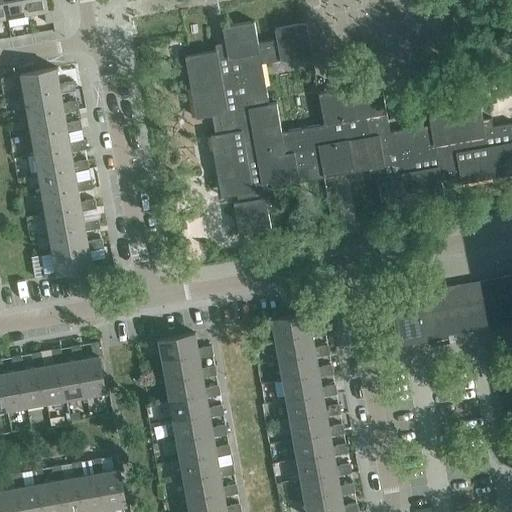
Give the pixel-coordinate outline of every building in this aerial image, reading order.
[(0,0),(0,17),(8,16),(5,0),(0,0)] [(5,0),(8,16),(28,12),(26,0),(5,0)] [(26,0),(28,12),(46,9),(46,10),(48,9),(46,0),(26,0)] [(323,172),(315,125),(282,131),(277,102),(269,103),(262,63),(312,54),(307,22),(275,28),(277,39),(258,42),(254,20),(223,26),(227,48),(186,55),(197,117),(212,114),(216,133),(211,134),(222,196),(245,192),(246,200),(234,202),(241,243),(257,240),(255,230),(271,228),(268,212),(278,210),(273,187),(291,184),(290,178),(323,172)] [(21,73),(24,93),(61,87),(62,92),(75,89),(74,80),(60,82),(57,67),(21,73)] [(324,124),(315,125),(323,172),(324,176),(375,166),(383,208),(445,196),(442,181),(461,177),(462,182),(511,173),(511,122),(493,126),(492,116),(483,118),(481,107),(429,116),(430,124),(390,131),(381,81),(318,92),(324,124)] [(24,93),(28,113),(64,107),(65,111),(79,109),(77,99),(63,102),(62,92),(61,87),(24,93)] [(28,113),(31,133),(68,127),(69,131),(83,128),(81,119),(67,122),(65,111),(64,107),(28,113)] [(31,133),(35,153),(71,146),(72,151),(86,148),(84,139),(71,141),(69,131),(68,127),(31,133)] [(35,153),(38,173),(75,166),(76,170),(90,168),(88,158),(74,161),(72,151),(71,146),(35,153)] [(38,173),(42,193),(79,186),(79,190),(93,188),(91,178),(78,181),(76,170),(75,166),(38,173)] [(326,186),(331,217),(341,215),(336,185),(326,186)] [(42,193),(46,213),(82,206),(83,210),(97,207),(95,198),(81,200),(79,190),(79,186),(42,193)] [(46,213),(49,233),(86,226),(86,230),(100,227),(99,218),(85,220),(83,210),(82,206),(46,213)] [(49,233),(53,253),(89,246),(90,249),(104,247),(102,237),(88,240),(86,230),(86,226),(49,233)] [(89,246),(53,253),(56,272),(93,266),(93,269),(107,266),(106,257),(92,260),(90,249),(89,246)] [(506,300),(511,298),(511,273),(501,276),(506,300)] [(494,302),(506,300),(501,276),(489,278),(494,302)] [(482,304),(494,302),(489,278),(478,280),(482,304)] [(470,306),(482,304),(478,280),(466,282),(470,306)] [(458,308),(470,306),(466,282),(454,284),(458,308)] [(447,310),(458,308),(454,284),(442,286),(447,310)] [(435,312),(447,310),(442,286),(431,289),(435,312)] [(423,314),(435,312),(431,289),(419,291),(423,314)] [(423,314),(419,291),(419,290),(404,293),(406,305),(388,309),(395,345),(427,339),(427,338),(423,314)] [(386,296),(388,309),(406,305),(404,293),(386,296)] [(498,325),(510,323),(506,300),(494,302),(498,325)] [(486,328),(498,325),(494,302),(482,304),(486,328)] [(475,330),(486,328),(482,304),(470,306),(475,330)] [(463,332),(475,330),(470,306),(458,308),(463,332)] [(451,334),(463,332),(458,308),(447,310),(451,334)] [(439,336),(451,334),(447,310),(435,312),(439,336)] [(272,318),(276,338),(312,331),(313,336),(327,334),(325,324),(312,326),(309,311),(272,318)] [(427,338),(439,336),(435,312),(423,314),(427,338)] [(276,338),(279,358),(316,351),(316,356),(330,353),(329,344),(315,346),(313,336),(312,331),(276,338)] [(159,339),(162,359),(199,352),(200,357),(214,354),(212,345),(198,347),(196,332),(159,339)] [(94,356),(83,357),(80,358),(86,395),(106,391),(100,356),(103,355),(101,340),(91,342),(94,356)] [(74,359),(64,361),(60,362),(66,398),(86,395),(80,358),(83,357),(81,344),(71,345),(74,359)] [(54,363),(44,364),(40,365),(46,402),(66,398),(60,362),(64,361),(61,347),(52,349),(54,363)] [(34,366),(24,368),(20,369),(27,405),(46,402),(40,365),(44,364),(41,351),(32,352),(34,366)] [(279,358),(283,378),(319,371),(320,376),(334,373),(332,364),(318,366),(316,356),(316,351),(279,358)] [(162,359),(166,378),(202,372),(203,376),(217,374),(215,364),(202,367),(200,357),(199,352),(162,359)] [(15,370),(4,372),(0,372),(7,409),(27,405),(20,369),(24,368),(22,354),(12,356),(15,370)] [(283,378),(286,398),(323,391),(324,395),(337,393),(336,383),(322,386),(320,376),(319,371),(283,378)] [(166,378),(169,398),(206,392),(207,396),(221,394),(219,384),(205,387),(203,376),(202,372),(166,378)] [(286,398),(290,418),(326,411),(327,415),(341,413),(339,403),(326,406),(324,395),(323,391),(286,398)] [(169,398),(173,418),(210,412),(210,416),(224,413),(223,404),(209,406),(207,396),(206,392),(169,398)] [(290,418),(294,437),(330,431),(331,435),(345,432),(343,423),(329,425),(327,415),(326,411),(290,418)] [(173,418),(177,438),(213,431),(214,436),(228,433),(226,424),(212,426),(210,416),(210,412),(173,418)] [(177,438),(180,458),(217,451),(218,455),(231,453),(230,443),(216,446),(214,436),(213,431),(177,438)] [(294,437),(297,457),(334,451),(334,455),(348,452),(346,443),(333,445),(331,435),(330,431),(294,437)] [(180,458),(184,478),(220,471),(221,475),(235,473),(233,463),(219,466),(218,455),(217,451),(180,458)] [(297,457),(301,477),(337,471),(338,474),(352,472),(350,462),(336,465),(334,455),(334,451),(297,457)] [(114,469),(104,470),(100,471),(107,508),(127,504),(120,469),(124,468),(121,453),(111,455),(114,469)] [(94,472),(84,474),(80,475),(87,511),(107,508),(100,471),(104,470),(101,457),(92,458),(94,472)] [(74,476),(64,478),(60,478),(66,511),(83,511),(87,511),(80,475),(84,474),(81,460),(72,462),(74,476)] [(55,479),(44,481),(40,482),(45,511),(66,511),(60,478),(64,478),(62,464),(52,466),(55,479)] [(35,483),(25,485),(20,485),(25,511),(45,511),(40,482),(44,481),(42,467),(32,469),(35,483)] [(15,486),(5,488),(1,489),(4,511),(25,511),(20,485),(25,485),(22,471),(13,473),(15,486)] [(184,478),(187,498),(224,491),(225,495),(238,492),(237,483),(223,485),(221,475),(220,471),(184,478)] [(301,477),(304,497),(341,490),(342,494),(355,492),(354,482),(340,485),(338,474),(337,471),(301,477)] [(341,490),(304,497),(307,511),(335,511),(343,511),(355,511),(359,511),(357,502),(343,504),(342,494),(341,490)] [(187,498),(189,511),(221,511),(228,511),(227,511),(242,511),(240,503),(227,505),(225,495),(224,491),(187,498)]
